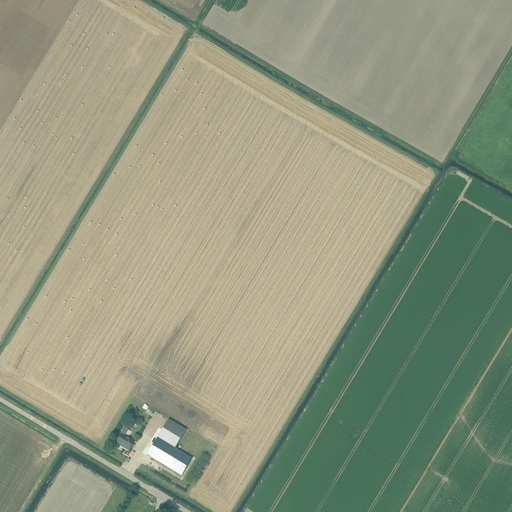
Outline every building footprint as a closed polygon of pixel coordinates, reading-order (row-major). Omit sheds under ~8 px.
[(471,176),(468,181),(511,204),(511,201),(511,203),(508,201),(510,197),(471,176)] [(344,346),(322,390),(326,392),(328,389),(333,391),(351,353),(350,353),(351,350),(344,346)] [(302,413),(261,492),(264,493),(265,492),(270,495),(312,414),(314,415),(317,409),(311,405),(306,415),(302,413)] [(181,476),(184,472),(191,459),(174,449),(186,430),(168,420),(147,455),(181,476)] [(129,450),(134,442),(121,435),(119,438),(116,442),(123,446),(122,447),(128,451),(129,450)]
